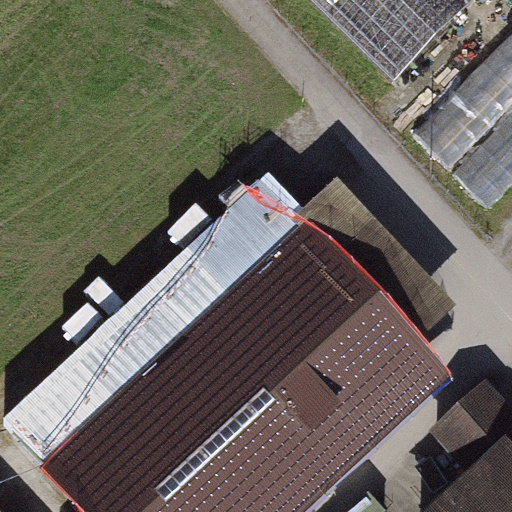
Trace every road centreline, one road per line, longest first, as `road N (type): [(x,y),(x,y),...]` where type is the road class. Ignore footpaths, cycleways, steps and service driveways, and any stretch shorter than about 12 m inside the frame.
road 1 (track): [(235,0),(364,145),(417,221)]
road 2 (residential): [(511,314),(417,221)]
